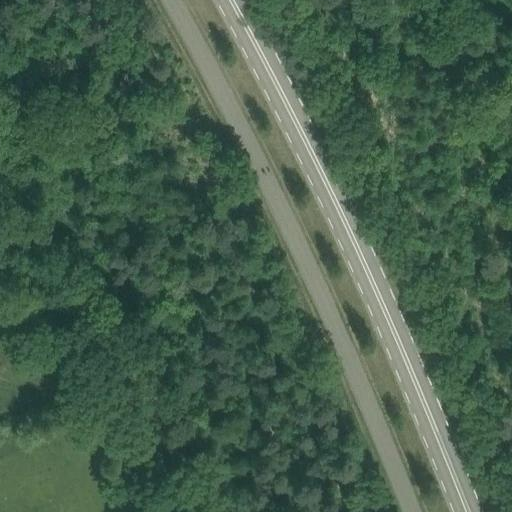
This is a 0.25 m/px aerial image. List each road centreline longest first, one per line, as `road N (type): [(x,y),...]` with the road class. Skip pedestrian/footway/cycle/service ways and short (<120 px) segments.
road 1 (unclassified): [(414,511),(295,236),(172,0)]
road 2 (primary): [(468,511),(342,214),(231,0)]
road 3 (track): [(200,511),(133,391),(0,202)]
